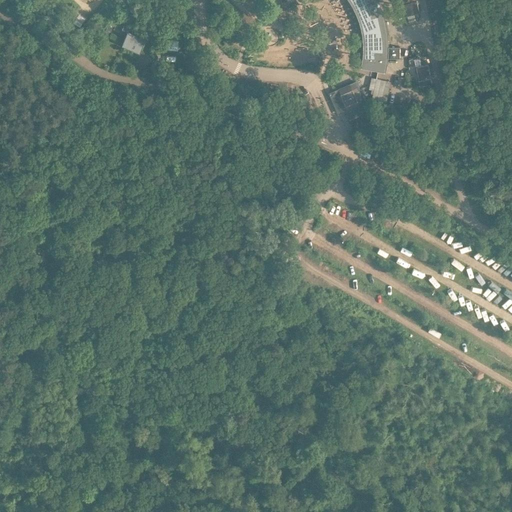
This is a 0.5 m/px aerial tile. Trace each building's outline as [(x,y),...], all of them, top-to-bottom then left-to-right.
[(364,68),(384,73),(386,63),(386,59),(399,59),(399,47),(387,47),(387,43),(387,40),(386,36),(386,32),(385,28),(385,24),(383,15),(379,6),(376,0),(353,0),(355,2),(356,4),(357,7),(359,11),(361,14),(362,16),(362,19),(363,21),(364,24),(365,27),(366,30),(366,34),(366,37),(367,41),(367,44),(367,48),(367,52),(366,60),(365,64),(364,68)] [(416,2),(399,6),(401,17),(419,14),(416,2)] [(336,6),(344,24),(352,21),(345,3),(336,6)] [(139,53),(145,40),(142,38),(133,35),(135,30),(124,25),(122,30),(127,33),(121,45),(122,46),(123,44),(139,51),(139,52),(139,53)] [(427,65),(416,67),(418,79),(429,76),(427,65)] [(371,78),(369,86),(374,87),(373,91),(371,102),(385,105),(390,82),(371,78)] [(430,78),(419,81),(420,86),(431,84),(430,78)] [(355,82),(332,93),(332,98),(333,102),(335,105),(337,109),(341,113),(345,111),(349,119),(368,111),(361,95),(364,93),(362,90),(359,91),(355,82)]
